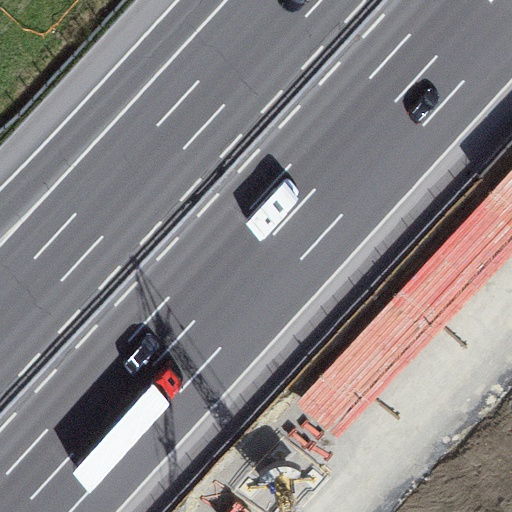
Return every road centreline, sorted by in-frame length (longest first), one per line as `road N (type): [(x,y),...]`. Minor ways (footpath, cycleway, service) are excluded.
road 1 (motorway): [(19,511),(490,0)]
road 2 (motorway): [(214,64),(0,308)]
road 3 (primary): [(511,268),(306,511)]
road 4 (motorway): [(214,64),(0,238)]
